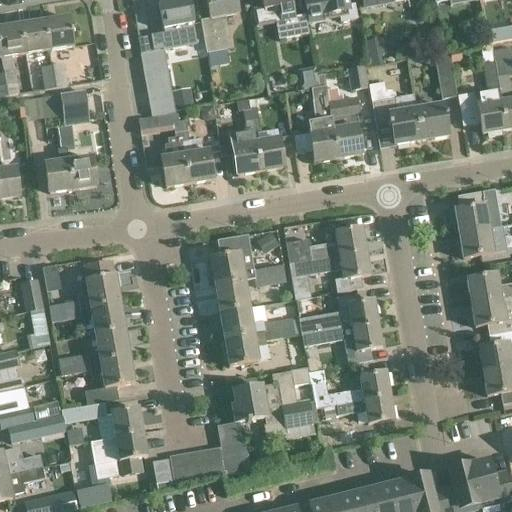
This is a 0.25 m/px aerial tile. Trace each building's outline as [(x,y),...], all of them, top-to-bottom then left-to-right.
[(164,35),(150,38),(153,53),(196,45),(193,27),(188,0),(159,5),(164,35)] [(200,23),(206,55),(228,52),(225,34),(227,34),(224,19),(239,16),(236,0),(207,0),(211,21),(200,23)] [(261,0),(264,13),(279,10),(281,22),(275,23),(278,41),(308,36),(304,18),(294,20),(290,0),(261,0)] [(304,0),(309,25),(310,25),(310,24),(322,22),(324,21),(324,19),(324,17),(338,15),(340,15),(341,23),(341,24),(358,21),(358,20),(356,9),(355,7),(350,8),(348,0),(304,0)] [(362,0),(364,10),(393,4),(392,0),(362,0)] [(45,24),(50,54),(74,50),(70,20),(45,24)] [(45,24),(21,28),(25,58),(50,54),(45,24)] [(0,54),(1,61),(3,76),(7,98),(18,96),(14,74),(13,74),(11,60),(25,58),(21,28),(0,31),(0,54)] [(380,41),(364,44),(369,69),(384,66),(380,41)] [(95,46),(76,47),(77,73),(96,72),(95,46)] [(467,127),(480,125),(482,138),(487,137),(487,140),(502,137),(501,134),(505,134),(491,54),(490,47),(480,49),(483,66),(481,66),(486,94),(466,97),(463,102),(467,127)] [(491,54),(505,134),(511,132),(511,101),(511,102),(508,79),(511,77),(511,57),(511,50),(491,54)] [(163,52),(139,56),(142,68),(166,64),(163,52)] [(448,54),(433,57),(441,101),(456,99),(448,54)] [(166,64),(142,68),(144,81),(168,76),(167,72),(167,70),(166,64)] [(52,68),(55,90),(66,88),(63,67),(52,68)] [(55,90),(52,68),(40,70),(43,92),(55,90)] [(364,70),(346,73),(349,94),(367,91),(364,70)] [(299,75),(302,90),(318,88),(315,72),(299,75)] [(168,76),(144,81),(146,93),(170,89),(168,76)] [(318,89),(325,88),(323,76),(316,78),(318,89)] [(368,88),(371,105),(375,131),(392,128),(396,148),(421,143),(415,112),(396,115),(394,101),(393,96),(390,93),(384,94),(383,85),(368,88)] [(338,161),(328,104),(326,92),(325,88),(318,89),(309,90),(315,124),(307,125),(314,165),(338,161)] [(170,89),(146,93),(148,106),(172,101),(170,89)] [(357,99),(342,102),(341,97),(337,98),(336,91),(326,92),(328,104),(338,161),(361,157),(356,128),(349,129),(347,117),(359,115),(357,99)] [(84,95),(58,98),(61,118),(62,118),(63,124),(87,121),(84,95)] [(58,98),(15,104),(17,121),(25,120),(25,123),(61,118),(58,98)] [(172,101),(148,106),(149,109),(151,119),(174,115),(175,115),(175,114),(173,104),(173,102),(172,101)] [(244,125),(258,123),(254,101),(248,102),(250,113),(242,114),(244,125)] [(250,113),(248,102),(235,104),(237,114),(242,113),(242,114),(250,113)] [(415,112),(421,143),(448,138),(442,107),(415,112)] [(214,122),(212,109),(199,112),(200,119),(207,123),(214,122)] [(157,120),(140,123),(142,135),(159,132),(157,120)] [(172,125),(174,136),(186,133),(184,123),(172,125)] [(260,173),(255,145),(253,134),(260,133),(258,123),(244,125),(245,132),(230,135),(236,177),(260,173)] [(63,129),(58,130),(59,141),(70,139),(72,139),(71,128),(63,129)] [(186,133),(174,136),(175,139),(167,141),(168,146),(164,147),(166,160),(160,161),(165,189),(189,186),(182,145),(188,144),(186,133)] [(70,139),(59,141),(60,151),(57,152),(58,164),(43,166),(47,195),(71,192),(67,163),(65,150),(73,149),(72,139),(70,139)] [(255,145),(260,173),(283,169),(279,141),(255,145)] [(199,142),(188,144),(182,145),(189,186),(212,181),(207,153),(201,154),(199,142)] [(91,160),(67,163),(71,192),(95,189),(91,160)] [(0,201),(18,199),(14,170),(1,172),(0,166),(0,201)] [(459,198),(461,212),(454,213),(458,238),(489,233),(487,222),(492,221),(498,213),(494,192),(459,198)] [(291,267),(366,254),(362,230),(334,235),(336,245),(309,250),(307,243),(285,247),(289,267),(290,266),(291,267)] [(489,233),(458,238),(462,261),(492,256),(489,233)] [(370,278),(366,254),(291,267),(293,280),(341,272),(342,281),(334,283),(336,296),(363,291),(361,279),(370,278)] [(214,288),(244,283),(253,281),(283,276),(282,268),(253,273),(252,269),(242,271),(240,255),(209,261),(214,288)] [(82,297),(76,299),(77,304),(79,304),(80,312),(90,310),(120,305),(115,277),(113,277),(110,264),(83,269),(85,282),(85,284),(79,286),(82,297)] [(253,281),(253,282),(255,291),(285,286),(283,276),(253,281)] [(469,306),(511,299),(511,286),(498,289),(496,277),(465,282),(469,306)] [(29,314),(42,311),(36,282),(19,286),(25,316),(28,315),(29,314)] [(249,310),(245,283),(244,283),(214,288),(219,315),(249,310)] [(374,303),(359,305),(358,298),(336,301),(337,303),(338,303),(341,317),(299,324),(299,322),(298,322),(301,340),(378,327),(374,303)] [(511,299),(469,306),(473,330),(486,328),(488,338),(511,334),(511,299)] [(67,314),(65,315),(66,323),(82,319),(80,312),(79,304),(77,304),(77,305),(66,307),(67,314)] [(120,305),(90,310),(95,337),(124,331),(120,305)] [(66,307),(48,310),(51,326),(66,323),(65,315),(67,314),(66,307)] [(219,315),(224,342),(293,330),(291,322),(262,327),(259,310),(250,311),(249,310),(219,315)] [(29,314),(28,315),(29,315),(33,337),(26,339),(28,351),(49,348),(42,311),(29,314)] [(378,327),(301,340),(303,350),(344,343),(346,356),(382,350),(378,327)] [(259,364),(256,349),(265,347),(265,343),(294,338),(293,330),(224,342),(228,370),(259,364)] [(124,331),(95,337),(99,364),(129,358),(124,331)] [(511,368),(511,369),(508,346),(511,345),(511,334),(488,338),(490,349),(477,351),(481,375),(511,369),(511,368)] [(0,394),(22,390),(21,389),(28,387),(26,379),(20,380),(15,381),(13,371),(18,370),(15,354),(0,356),(0,394)] [(59,371),(89,365),(88,357),(58,362),(59,371)] [(104,391),(86,395),(86,397),(88,409),(118,404),(115,389),(134,386),(129,358),(99,364),(104,391)] [(89,365),(59,371),(60,378),(91,373),(89,365)] [(511,369),(481,375),(485,399),(500,396),(502,407),(511,405),(511,369)] [(235,425),(264,420),(265,429),(284,425),(285,431),(316,426),(314,412),(312,404),(301,406),(300,399),(294,400),(292,388),(309,385),(307,371),(289,374),(290,374),(271,378),(272,386),(234,393),(236,406),(232,406),(235,425)] [(314,412),(390,399),(386,375),(358,380),(361,392),(327,398),(325,386),(323,386),(320,372),(308,375),(313,404),(312,404),(314,412)] [(22,390),(0,394),(0,405),(15,402),(13,392),(22,390)] [(390,399),(314,412),(316,426),(318,426),(317,423),(324,422),(324,421),(364,414),(366,427),(394,423),(390,399)] [(30,405),(4,411),(8,429),(34,423),(30,405)] [(66,413),(60,414),(61,419),(63,427),(106,419),(104,406),(66,413)] [(116,439),(142,435),(138,410),(111,415),(116,439)] [(38,424),(7,431),(11,447),(41,440),(38,424)] [(142,435),(116,439),(116,441),(90,446),(94,469),(115,465),(118,480),(142,476),(140,461),(147,460),(142,435)] [(220,449),(224,474),(238,471),(233,447),(220,449)] [(211,476),(224,474),(220,449),(207,452),(211,476)] [(0,479),(32,473),(32,472),(42,470),(39,459),(22,463),(19,451),(0,454),(0,479)] [(198,478),(211,476),(207,452),(194,454),(198,478)] [(185,481),(198,478),(194,454),(181,456),(185,481)] [(172,483),(185,481),(181,456),(168,458),(172,483)] [(468,468),(478,510),(511,502),(505,475),(492,478),(489,463),(468,468)] [(471,511),(478,510),(468,468),(447,473),(451,488),(438,491),(443,511),(471,511)] [(0,504),(11,502),(10,497),(22,494),(20,485),(40,481),(38,471),(32,473),(0,479),(0,504)] [(407,483),(414,511),(435,511),(427,478),(407,483)] [(387,488),(393,511),(414,511),(407,483),(387,488)] [(106,487),(75,494),(78,511),(79,511),(110,506),(106,487)] [(367,493),(371,511),(393,511),(387,488),(367,493)] [(347,498),(350,511),(371,511),(367,493),(347,498)] [(327,503),(328,511),(350,511),(347,498),(327,503)] [(52,511),(49,500),(24,506),(25,511),(52,511)] [(307,511),(328,511),(327,503),(307,508),(307,511)]
